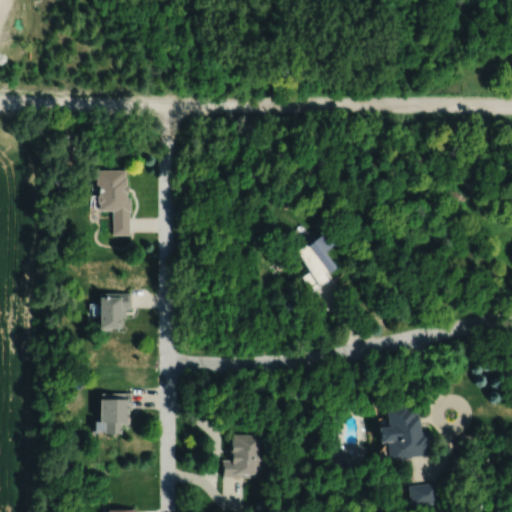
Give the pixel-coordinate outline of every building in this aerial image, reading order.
[(61,139),(59,157),(71,157),(72,140),(61,139)] [(94,171),(94,182),(97,182),(97,192),(96,193),(96,199),(97,200),(97,207),(111,207),(111,233),(128,233),(128,210),(130,210),(130,196),(126,196),(126,190),(127,190),(127,183),(125,183),(125,178),(124,178),(124,171),(94,171)] [(322,250),(332,243),(324,231),(293,249),(306,271),(299,275),(307,290),(325,279),(322,274),(332,267),(322,250)] [(130,291),(98,291),(98,294),(98,324),(98,327),(109,327),(110,325),(120,325),(120,322),(120,317),(120,316),(124,316),(125,307),(130,307),(130,291)] [(100,391),(100,396),(98,396),(98,419),(103,419),(103,431),(109,431),(109,433),(114,433),(114,431),(120,431),(120,424),(119,424),(119,422),(128,422),(128,408),(130,408),(130,391),(100,391)] [(386,460),(430,454),(427,430),(419,431),(416,412),(408,413),(406,405),(384,408),(386,425),(376,427),(378,442),(384,441),(386,460)] [(221,459),(221,476),(260,476),(261,434),(230,434),(230,459),(221,459)] [(434,504),(433,483),(407,484),(407,505),(434,504)]
